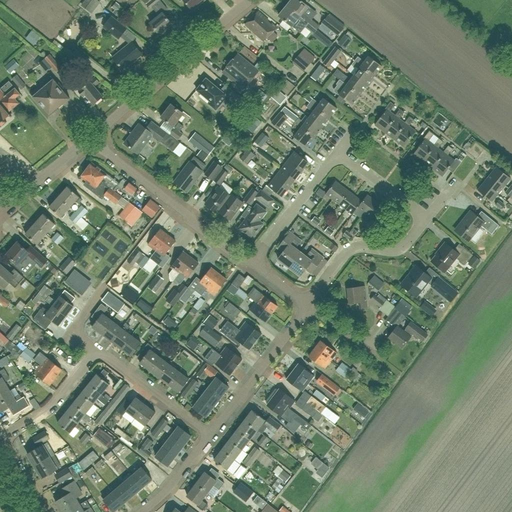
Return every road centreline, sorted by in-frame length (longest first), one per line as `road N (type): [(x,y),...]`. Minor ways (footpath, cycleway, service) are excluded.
road 1 (tertiary): [(91,139),(252,0)]
road 2 (residential): [(252,259),(91,139)]
road 3 (residential): [(211,435),(309,304)]
road 4 (residential): [(309,304),(348,251),(400,250),(426,216)]
road 5 (residential): [(211,435),(96,352)]
road 6 (residential): [(252,259),(337,152)]
road 7 (residential): [(0,436),(52,405),(96,352)]
